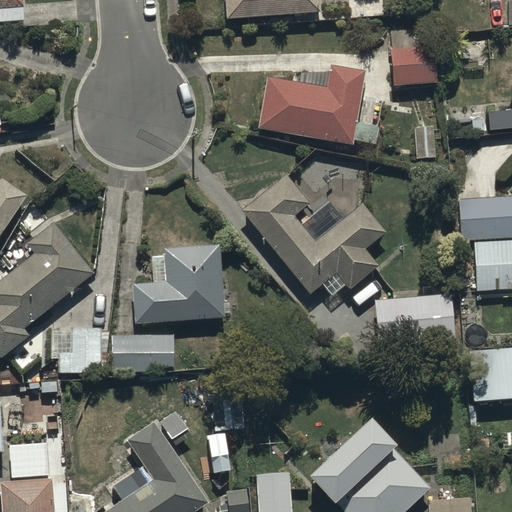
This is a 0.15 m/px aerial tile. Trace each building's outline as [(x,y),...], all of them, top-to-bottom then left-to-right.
[(24,0),(0,0),(0,22),(26,21),(24,0)] [(225,0),(227,18),(320,12),(319,0),(225,0)] [(437,28),(390,31),(393,84),(440,81),(437,28)] [(268,76),(258,128),(353,146),(354,140),(376,144),(379,129),(355,124),(365,73),(330,67),(326,87),(268,76)] [(511,115),(490,117),(491,136),(511,134),(511,115)] [(435,127),(413,127),(414,159),(435,158),(435,127)] [(286,174),(242,211),(310,293),(319,285),(328,296),(343,283),(348,289),(377,265),(364,250),(387,230),(365,203),(343,221),(328,203),(301,225),(294,216),(310,203),(286,174)] [(0,232),(23,195),(0,180),(0,232)] [(511,196),(458,199),(460,241),(511,238),(511,196)] [(92,273),(53,224),(28,244),(34,252),(0,279),(0,356),(28,334),(23,329),(92,273)] [(511,241),(473,243),(475,292),(511,290),(511,241)] [(133,283),(135,321),(224,316),(220,243),(165,246),(166,256),(150,256),(151,282),(133,283)] [(452,296),(374,300),(377,342),(454,338),(452,296)] [(101,329),(51,330),(52,371),(59,371),(59,374),(102,373),(101,329)] [(173,336),(110,336),(110,367),(173,367),(173,336)] [(511,405),(511,352),(472,355),(475,408),(511,405)] [(372,417),(308,475),(341,511),(405,511),(430,490),(394,449),(398,446),(372,417)] [(154,421),(128,438),(155,480),(106,511),(192,511),(207,503),(154,421)] [(47,442),(8,444),(10,481),(0,482),(1,511),(54,511),(53,476),(48,477),(47,442)] [(293,511),(291,472),(258,474),(260,511),(293,511)] [(248,511),(247,489),(227,491),(228,504),(219,506),(220,511),(248,511)] [(475,511),(475,497),(430,500),(430,511),(475,511)]
